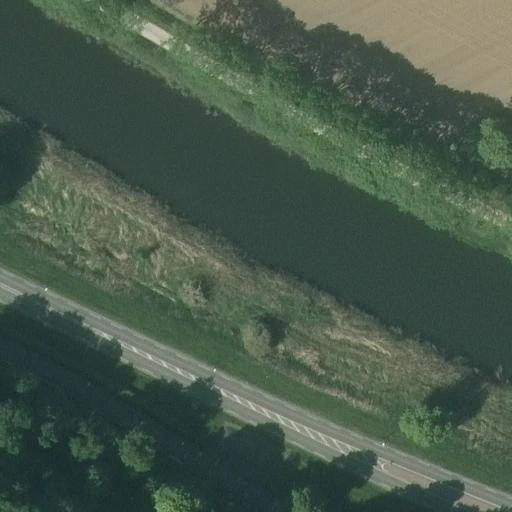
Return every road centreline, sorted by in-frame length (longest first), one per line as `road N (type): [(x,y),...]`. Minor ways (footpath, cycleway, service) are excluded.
road 1 (primary): [(511,506),(0,277)]
road 2 (primary): [(0,294),(456,511)]
road 3 (unclassified): [(92,0),(268,103),(511,227)]
road 4 (unclassified): [(279,511),(0,346)]
